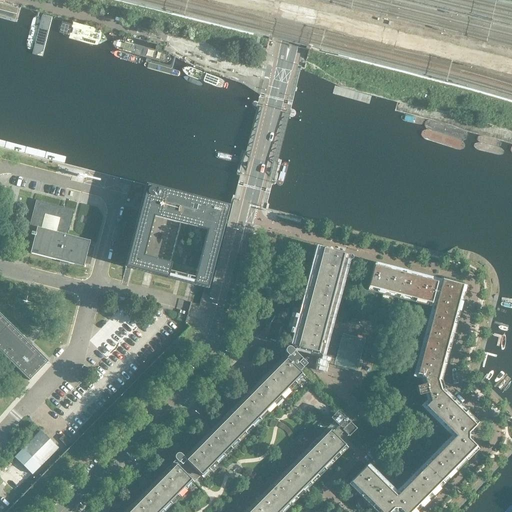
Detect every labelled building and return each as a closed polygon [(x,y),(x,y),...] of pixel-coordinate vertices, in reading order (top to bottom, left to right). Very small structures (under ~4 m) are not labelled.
[(0,4),(0,18),(17,24),(21,11),(0,4)] [(24,16),(24,17),(51,24),(52,24),(53,24),(54,24),(54,23),(55,23),(55,22),(56,22),(56,21),(56,20),(56,19),(55,18),(54,17),(27,10),(26,10),(25,10),(24,11),(24,12),(23,12),(23,13),(23,14),(23,15),(23,16),(24,16)] [(23,17),(20,26),(48,34),(55,33),(55,30),(51,24),(23,17)] [(65,38),(97,47),(107,41),(101,30),(68,22),(67,22),(66,22),(65,22),(64,22),(63,22),(62,23),(61,24),(60,24),(59,25),(58,26),(57,27),(57,28),(57,29),(58,31),(58,32),(58,33),(59,34),(60,35),(61,36),(62,37),(63,37),(64,38),(65,38)] [(148,43),(147,43),(115,34),(114,34),(113,35),(112,36),(112,37),(112,38),(112,39),(113,40),(113,41),(145,50),(146,50),(147,50),(148,49),(149,48),(149,47),(149,46),(149,45),(149,44),(148,44),(148,43)] [(154,55),(179,67),(183,69),(186,65),(181,62),(156,49),(156,48),(155,48),(154,48),(154,49),(153,49),(152,49),(152,50),(152,51),(152,52),(152,53),(153,54),(154,55)] [(188,69),(185,70),(184,70),(185,71),(185,73),(186,74),(187,75),(188,76),(189,77),(190,77),(192,78),(222,88),(223,88),(225,88),(227,86),(227,85),(228,84),(227,82),(227,81),(226,80),(225,79),(195,69),(193,68),(192,68),(190,68),(189,68),(188,69)] [(253,107),(272,112),(291,117),(293,117),(295,116),(295,114),(295,112),(294,110),(293,109),(256,100),(254,100),(252,101),(251,103),(251,105),(252,106),(253,107)] [(242,150),(239,163),(236,173),(236,174),(237,175),(238,176),(238,177),(272,185),(273,184),(274,184),(275,184),(281,160),(242,150)] [(228,206),(145,184),(124,267),(202,287),(207,288),(228,206)] [(24,244),(31,246),(29,253),(59,261),(67,263),(83,267),(89,241),(67,235),(68,230),(72,213),(73,210),(65,208),(63,207),(60,207),(58,206),(35,200),(31,217),(30,221),(24,244)] [(84,264),(88,265),(93,246),(89,245),(84,264)] [(317,354),(343,254),(322,248),(295,348),(304,350),(317,354)] [(383,291),(389,270),(383,268),(383,269),(373,266),(367,287),(383,291)] [(399,295),(404,274),(389,270),(383,291),(399,295)] [(415,299),(420,278),(404,274),(399,295),(415,299)] [(431,304),(436,282),(420,278),(415,299),(431,304)] [(464,458),(475,447),(468,439),(467,433),(475,425),(440,390),(437,381),(462,285),(441,280),(416,375),(422,376),(423,378),(425,384),(415,387),(418,396),(427,393),(429,400),(429,401),(424,406),(455,436),(448,443),(414,478),(397,495),(395,496),(389,489),(373,505),(380,511),(395,511),(395,509),(397,509),(398,509),(401,511),(410,511),(429,493),(464,458)] [(28,342),(0,314),(0,352),(29,380),(48,361),(28,342)] [(352,336),(351,370),(361,370),(362,337),(352,336)] [(254,511),(332,433),(337,438),(343,431),(349,436),(357,428),(341,413),(304,376),(303,376),(301,374),(299,371),(302,367),(305,364),(290,349),(289,348),(288,348),(287,348),(286,349),(285,349),(285,350),(285,351),(285,352),(286,353),(288,356),(217,428),(185,460),(180,455),(179,455),(179,454),(178,454),(177,454),(176,454),(175,455),(175,456),(175,457),(175,458),(175,459),(181,465),(179,467),(175,464),(128,511),(254,511)] [(12,459),(29,477),(57,448),(40,431),(12,459)] [(278,511),(330,460),(345,445),(337,438),(332,433),(254,511),(278,511)] [(58,439),(66,447),(70,443),(62,435),(58,439)] [(362,494),(377,478),(370,471),(365,466),(350,482),(362,494)] [(373,505),(389,489),(377,478),(362,494),(373,505)]
